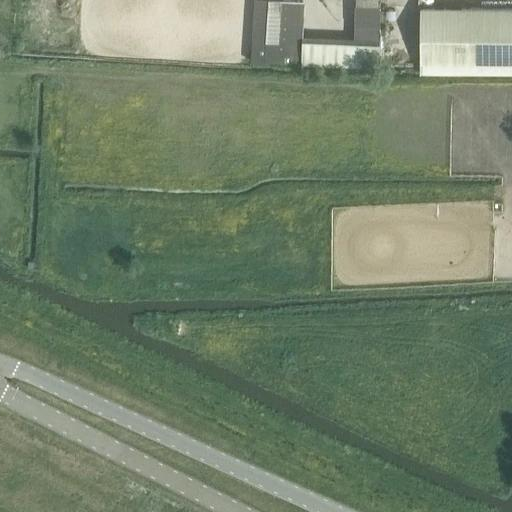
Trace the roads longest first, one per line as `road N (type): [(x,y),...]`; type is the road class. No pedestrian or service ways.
road 1 (tertiary): [(334,511),(0,365)]
road 2 (tertiary): [(236,511),(0,390)]
